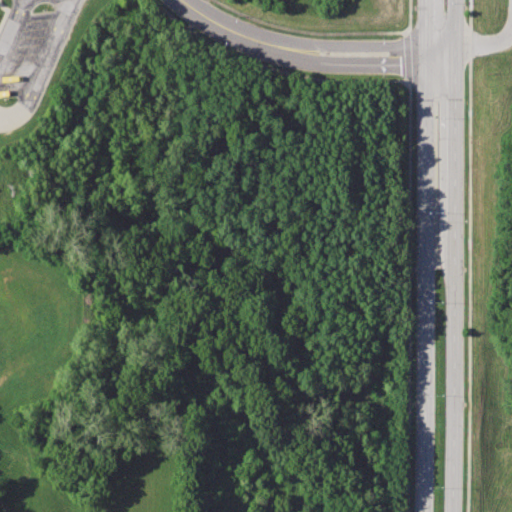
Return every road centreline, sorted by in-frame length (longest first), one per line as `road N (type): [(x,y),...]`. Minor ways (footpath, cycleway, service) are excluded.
road 1 (tertiary): [(426,0),(418,511)]
road 2 (tertiary): [(452,511),(455,0)]
road 3 (residential): [(298,51),(321,64),(426,64),(455,44)]
road 4 (residential): [(455,44),(298,51)]
road 5 (residential): [(182,0),(209,20),(298,51)]
